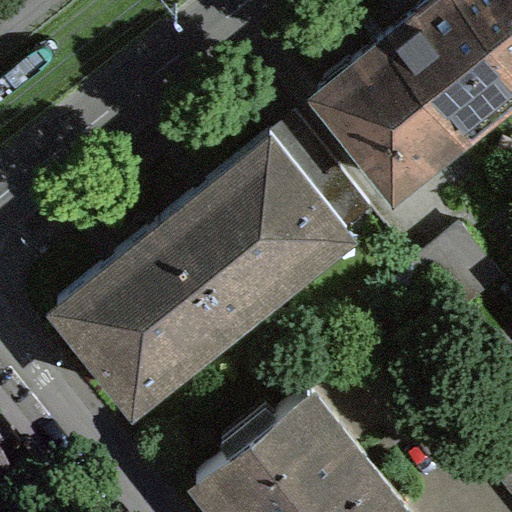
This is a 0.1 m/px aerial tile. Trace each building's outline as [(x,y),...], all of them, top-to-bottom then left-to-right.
[(420,0),(403,14),(385,28),(453,112),(511,65),(511,52),(470,0),(420,0)] [(511,0),(470,0),(511,52),(511,0)] [(355,128),(385,166),(453,112),(385,28),(351,55),(349,53),(331,67),(324,73),(326,75),(318,81),(340,109),(338,111),(353,130),(355,128)] [(343,222),(369,200),(294,106),(192,186),(160,211),(237,307),(324,237),(318,230),(337,214),(343,222)] [(138,385),(133,378),(151,364),(157,371),(237,307),(160,211),(92,266),(58,293),(134,389),(138,385)] [(463,218),(415,257),(453,306),(502,267),(463,218)] [(511,474),(511,380),(507,374),(461,410),(511,474)] [(415,511),(308,377),(197,465),(233,511),(415,511)]
